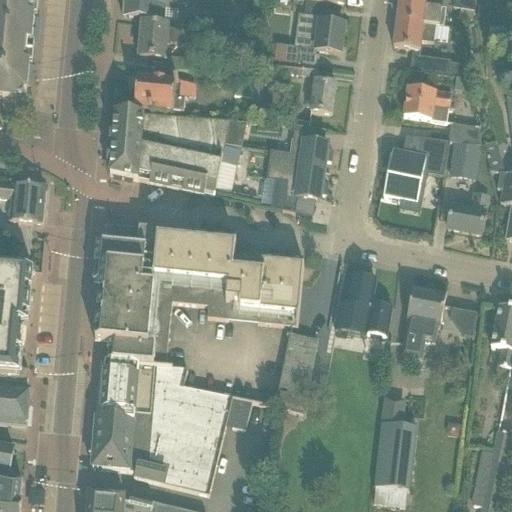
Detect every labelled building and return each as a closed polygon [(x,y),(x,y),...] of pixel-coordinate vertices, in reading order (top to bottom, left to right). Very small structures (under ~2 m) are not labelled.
[(31,0),(0,0),(0,103),(14,105),(26,96),(29,68),(25,67),(27,47),(31,48),(33,20),(30,19),(31,0)] [(188,7),(188,0),(124,0),(123,20),(159,22),(160,6),(188,7)] [(287,0),(287,3),(317,6),(336,9),(337,0),(287,0)] [(435,30),(438,11),(425,10),(426,2),(412,0),(399,0),(396,26),(435,30)] [(454,0),(453,11),(460,12),(458,22),(472,24),(475,0),(454,0)] [(478,8),(476,20),(488,22),(490,10),(478,8)] [(317,57),(321,57),(341,60),(345,30),(321,27),(321,22),(305,20),(300,52),(279,49),(272,19),(264,21),(270,44),(272,57),(276,57),(275,64),(297,67),(302,68),(301,69),(318,71),(319,72),(321,60),(317,60),(317,57)] [(447,32),(435,30),(396,26),(393,53),(419,56),(421,45),(433,47),(433,42),(446,44),(447,32)] [(166,32),(166,30),(142,28),(139,61),(164,63),(165,47),(203,50),(205,31),(184,30),(184,34),(166,32)] [(414,59),(412,75),(414,75),(423,76),(447,80),(451,80),(456,81),(469,83),(467,69),(467,68),(459,67),(449,66),(450,64),(414,59)] [(168,73),(202,75),(203,63),(176,61),(168,60),(168,63),(168,73)] [(300,79),(301,69),(302,68),(297,67),(275,64),(273,76),(300,79)] [(301,69),(300,79),(316,82),(318,71),(301,69)] [(414,75),(413,85),(421,87),(423,76),(414,75)] [(263,100),(263,94),(264,84),(235,81),(234,98),(263,100)] [(467,94),(469,83),(456,81),(455,92),(467,94)] [(195,88),(151,85),(131,83),(130,96),(136,96),(135,113),(172,116),(172,114),(184,115),(184,101),(194,102),(195,88)] [(336,90),(316,88),(314,87),(310,117),(331,120),(336,90)] [(403,122),(423,125),(430,127),(445,129),(448,115),(447,115),(449,100),(408,93),(403,122)] [(112,148),(170,152),(172,121),(134,118),(115,117),(112,148)] [(170,152),(162,190),(214,201),(218,181),(229,125),(172,121),(170,152)] [(229,125),(228,133),(244,137),(246,126),(229,125)] [(478,132),(450,127),(448,145),(480,150),(478,132)] [(270,155),(268,170),(323,178),(325,167),(331,167),(332,156),(326,156),(327,150),(304,147),(306,137),(293,135),(290,158),(270,155)] [(393,155),(384,203),(401,206),(403,207),(403,205),(403,202),(422,206),(428,180),(443,183),(450,149),(422,144),(419,160),(403,157),(393,155)] [(109,179),(162,190),(170,152),(112,148),(109,179)] [(479,151),(454,148),(450,180),(473,183),(479,151)] [(224,150),(221,166),(237,169),(240,153),(224,150)] [(322,189),(323,178),(268,170),(266,184),(286,187),(283,210),(295,212),(297,202),(319,205),(320,200),(326,201),(327,190),(322,189)] [(511,217),(510,228),(506,248),(511,248),(511,180),(500,178),(497,194),(501,195),(499,208),(508,209),(511,210),(511,217)] [(442,185),(438,206),(452,209),(447,234),(481,241),(485,221),(492,223),(496,204),(488,203),(489,202),(487,202),(490,188),(461,182),(460,188),(442,185)] [(0,188),(0,201),(12,203),(9,226),(20,227),(41,229),(44,192),(13,189),(0,188)] [(99,307),(95,347),(110,348),(108,367),(165,374),(172,310),(208,313),(207,325),(228,327),(228,320),(240,320),(258,322),(257,330),(297,334),(304,270),(247,264),(248,256),(235,254),(236,248),(179,242),(179,237),(107,230),(103,270),(99,307)] [(18,356),(20,356),(23,336),(20,336),(21,330),(23,331),(23,326),(21,326),(22,319),(20,317),(30,309),(30,301),(28,300),(29,294),(31,294),(33,276),(0,272),(0,385),(4,386),(25,389),(26,379),(18,378),(20,362),(17,362),(18,356)] [(386,343),(388,333),(392,313),(371,309),(376,286),(351,281),(347,301),(345,311),(339,310),(334,337),(364,342),(365,339),(386,343)] [(420,359),(423,346),(434,348),(437,331),(440,332),(447,300),(413,292),(407,325),(412,326),(405,356),(420,359)] [(511,314),(499,312),(495,333),(487,370),(498,372),(501,355),(511,357),(511,314)] [(289,340),(274,412),(302,418),(317,346),(289,340)] [(92,452),(90,474),(134,478),(134,483),(208,501),(217,464),(222,443),(224,434),(243,438),(247,423),(250,409),(181,396),(185,375),(165,374),(108,367),(105,367),(103,389),(101,410),(100,424),(95,423),(94,431),(92,452)] [(0,429),(5,429),(25,431),(28,394),(0,392),(0,429)] [(386,422),(405,424),(407,403),(388,401),(386,422)] [(409,496),(417,433),(381,429),(373,492),(375,492),(373,509),(401,511),(404,511),(407,496),(409,496)] [(494,511),(510,439),(497,436),(481,511),(494,511)] [(0,476),(8,478),(13,454),(0,450),(0,476)] [(0,511),(19,511),(20,502),(22,486),(20,485),(0,480),(0,511)] [(89,497),(88,497),(88,499),(87,507),(86,511),(170,511),(123,501),(117,500),(97,498),(89,497)]
